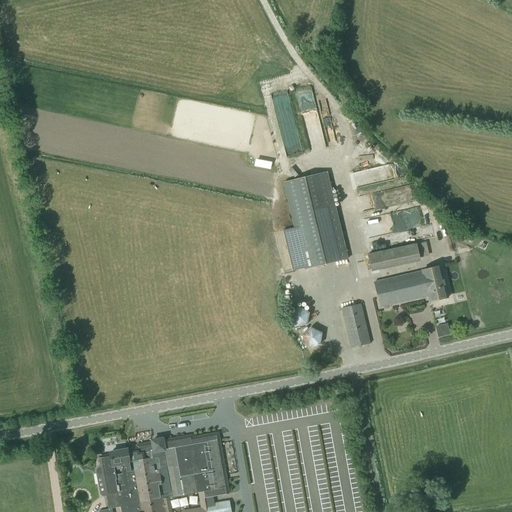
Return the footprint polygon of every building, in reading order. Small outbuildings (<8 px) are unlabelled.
[(304,269),(348,259),(326,172),(283,182),(294,228),(282,230),(292,270),(304,267),(304,269)] [(371,269),(419,258),(416,245),(368,255),(371,269)] [(448,298),(441,267),(422,271),(422,272),(375,283),(380,308),(383,307),(385,308),(386,309),(388,308),(390,307),(390,305),(428,297),(429,302),(448,298)] [(352,349),(370,344),(360,304),(342,309),(352,349)] [(295,327),(306,325),(308,313),(298,308),(290,316),(295,327)] [(308,347),(319,345),(321,334),(311,328),(302,337),(308,347)] [(203,493),(204,498),(227,494),(218,441),(187,447),(186,441),(162,445),(163,451),(140,455),(139,449),(131,451),(131,454),(128,455),(127,451),(110,454),(111,458),(101,459),(103,468),(100,469),(98,470),(97,471),(96,472),(97,474),(98,475),(100,475),(104,474),(110,509),(120,507),(121,511),(165,511),(163,499),(195,494),(192,476),(193,476),(196,494),(203,493)] [(66,460),(62,465),(67,468),(71,463),(66,460)] [(183,511),(230,511),(228,503),(183,511)]
